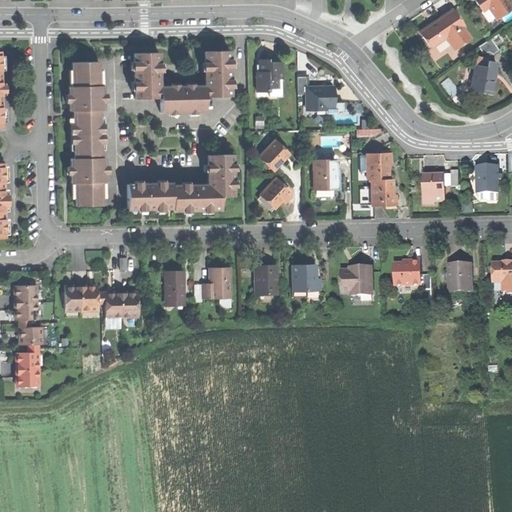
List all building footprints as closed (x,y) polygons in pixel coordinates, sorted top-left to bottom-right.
[(475,0),(481,9),(488,4),(496,16),(511,5),(511,4),(509,0),(475,0)] [(433,20),(420,30),(430,45),(445,35),(453,47),(469,37),(461,25),(462,24),(452,8),(442,15),(442,16),(438,20),(434,22),(433,20)] [(478,45),(483,53),(488,50),(491,54),(498,49),(491,38),(486,41),(485,40),(478,45)] [(203,50),(204,85),(204,95),(229,94),(228,49),(215,50),(203,50)] [(145,52),(132,52),(133,98),(158,97),(158,86),(157,52),(145,52)] [(477,56),(475,65),(493,68),(495,68),(496,63),(487,61),(487,58),(477,56)] [(255,70),(255,90),(267,90),(267,86),(276,86),(276,76),(280,76),(280,60),(273,60),(267,60),(267,57),(258,57),(258,70),(255,70)] [(97,61),(70,62),(70,69),(66,69),(66,78),(71,78),(71,86),(67,86),(67,94),(63,95),(63,99),(63,103),(67,103),(67,110),(71,110),(72,133),(99,133),(98,110),(102,110),(101,85),(97,85),(97,61)] [(475,65),(474,65),(470,87),(491,90),(493,81),(491,81),(493,68),(475,65)] [(296,90),(305,90),(305,86),(305,73),(296,73),(296,90)] [(180,85),(158,86),(158,97),(159,111),(205,110),(204,95),(204,85),(180,85)] [(318,86),(305,86),(305,90),(305,105),(324,105),(324,102),(333,102),(333,86),(318,86)] [(333,112),(333,102),(324,102),(324,105),(324,108),(324,111),(333,112)] [(99,157),(99,133),(72,133),(72,158),(68,158),(68,166),(65,166),(65,170),(65,175),(69,175),(69,182),(73,182),(73,190),(69,190),(69,199),(74,199),(74,206),(101,205),(100,182),(104,182),(103,157),(99,157)] [(266,159),(274,166),(288,152),(273,138),(259,152),(266,159)] [(370,179),(387,178),(387,162),(390,162),(390,151),(379,151),(365,152),(366,179),(370,179)] [(207,184),(208,208),(220,208),(220,195),(224,195),(232,195),(231,152),(206,153),(207,184)] [(311,158),(312,188),(320,187),(333,187),(333,158),(311,158)] [(486,165),(476,165),(476,192),(479,192),(496,192),(498,192),(497,165),(486,165)] [(432,174),(421,174),(421,193),(433,193),(443,193),(443,185),(443,174),(432,174)] [(275,206),(276,206),(290,192),(274,177),(261,192),(261,193),(270,200),(275,206)] [(391,178),(387,178),(370,179),(370,205),(381,205),(395,204),(395,194),(392,194),(391,178)] [(148,208),(172,207),(171,185),(171,182),(125,184),(126,209),(148,208)] [(188,209),(208,208),(207,184),(171,185),(172,207),(172,209),(188,209)] [(496,200),(496,192),(479,192),(479,199),(488,199),(488,200),(496,200)] [(261,202),(265,206),(270,200),(261,193),(257,198),(261,202)] [(433,200),(433,193),(421,193),(421,203),(433,203),(433,200)] [(270,211),(275,206),(270,200),(265,206),(270,211)] [(394,264),(394,286),(420,286),(420,275),(420,260),(411,260),(411,263),(403,264),(394,264)] [(492,262),(492,282),(502,282),(503,291),(511,290),(511,262),(511,264),(507,264),(504,264),(504,262),(492,262)] [(296,264),(297,292),(320,292),(320,279),(314,279),(314,264),(303,264),(296,264)] [(449,264),(449,292),(472,292),(472,264),(458,264),(449,264)] [(260,266),(253,266),(253,294),(273,294),(273,277),(275,277),(274,265),(260,266)] [(349,271),(341,271),(341,294),(350,294),(350,296),(362,296),(361,291),(372,291),(371,267),(358,268),(358,271),(349,271)] [(199,285),(199,299),(229,298),(229,270),(206,271),(206,285),(199,285)] [(170,272),(162,272),(162,300),(182,299),(181,272),(170,272)] [(431,275),(420,275),(420,286),(424,286),(424,298),(431,298),(431,275)] [(14,294),(14,303),(36,302),(36,284),(13,284),(14,294)] [(63,287),(63,311),(81,311),(80,286),(70,287),(63,287)] [(87,286),(80,286),(81,311),(97,310),(96,286),(87,286)] [(110,292),(104,293),(104,317),(105,317),(118,317),(121,317),(121,292),(110,292)] [(128,292),(121,292),(121,317),(137,316),(137,292),(128,292)] [(14,320),(36,319),(36,302),(14,303),(14,311),(14,320)] [(119,328),(118,317),(105,317),(106,328),(119,328)] [(19,345),(41,345),(40,327),(18,327),(19,337),(19,345)] [(15,362),(16,370),(37,369),(37,352),(15,352),(15,362)] [(38,386),(37,369),(16,370),(16,378),(16,386),(38,386)]
